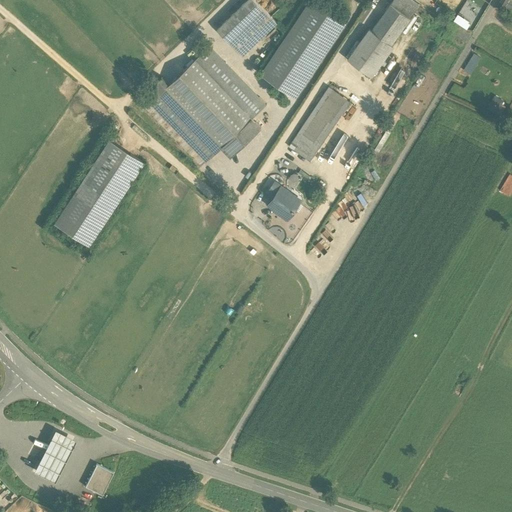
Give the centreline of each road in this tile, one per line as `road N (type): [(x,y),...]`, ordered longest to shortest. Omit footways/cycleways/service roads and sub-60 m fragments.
road 1 (track): [(321,286),(0,9)]
road 2 (track): [(321,286),(496,0)]
road 3 (track): [(171,511),(220,461),(321,286)]
road 4 (track): [(233,211),(379,0)]
road 5 (tertiary): [(25,375),(93,427),(173,457)]
road 6 (tertiary): [(335,511),(173,457)]
road 7 (tertiary): [(173,457),(32,369)]
road 8 (track): [(114,107),(233,0)]
